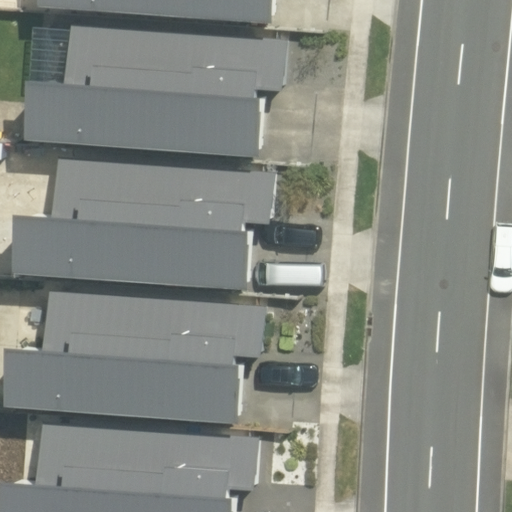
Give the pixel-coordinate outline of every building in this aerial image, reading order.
[(54,0),(54,4),(288,20),(289,0),(54,0)] [(41,137),(275,153),(280,89),(291,90),(295,38),(80,22),(75,79),(45,77),(41,137)] [(29,270),(264,286),(268,222),(280,223),(283,171),(68,155),(64,212),(33,210),(29,270)] [(18,404),(253,420),(258,356),(269,357),(272,306),(58,290),(53,346),(23,344),(18,404)] [(14,511),(250,511),(252,489),(263,490),(267,439),(52,423),(47,480),(17,477),(14,511)]
